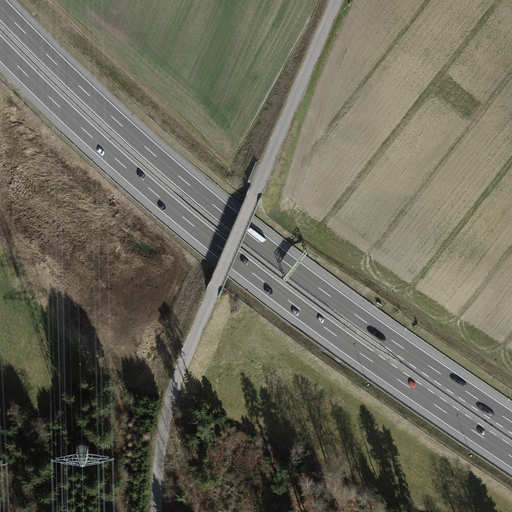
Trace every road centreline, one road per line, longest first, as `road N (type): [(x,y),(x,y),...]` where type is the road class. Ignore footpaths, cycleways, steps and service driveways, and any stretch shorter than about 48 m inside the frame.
road 1 (motorway): [(511,422),(206,199),(0,7)]
road 2 (motorway): [(0,48),(189,223),(511,457)]
road 3 (unclassified): [(336,0),(178,376),(163,427),(156,511)]
road 4 (track): [(45,0),(224,167)]
